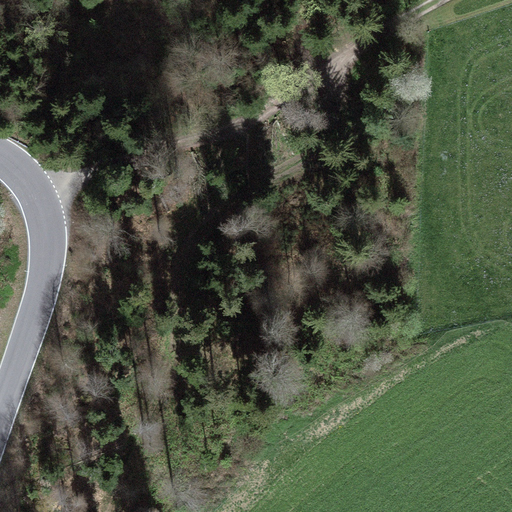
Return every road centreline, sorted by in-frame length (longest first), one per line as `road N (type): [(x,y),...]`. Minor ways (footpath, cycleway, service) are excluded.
road 1 (track): [(37,190),(146,149),(246,126),(442,0)]
road 2 (secondary): [(0,153),(37,190),(49,253),(0,416)]
